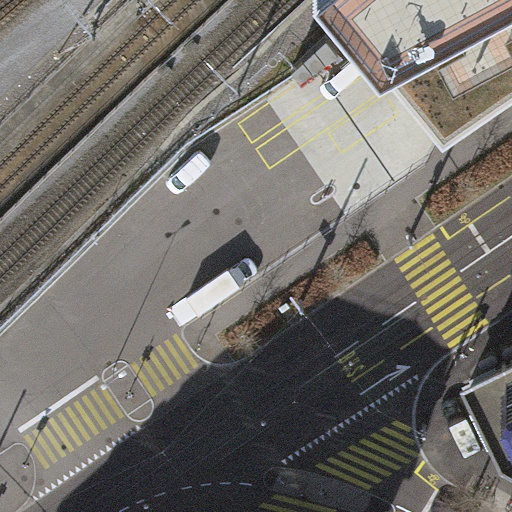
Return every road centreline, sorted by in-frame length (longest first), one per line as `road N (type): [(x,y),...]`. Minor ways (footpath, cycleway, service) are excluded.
road 1 (residential): [(511,241),(277,404)]
road 2 (tertiary): [(436,511),(277,404)]
road 3 (tertiary): [(277,404),(120,511)]
